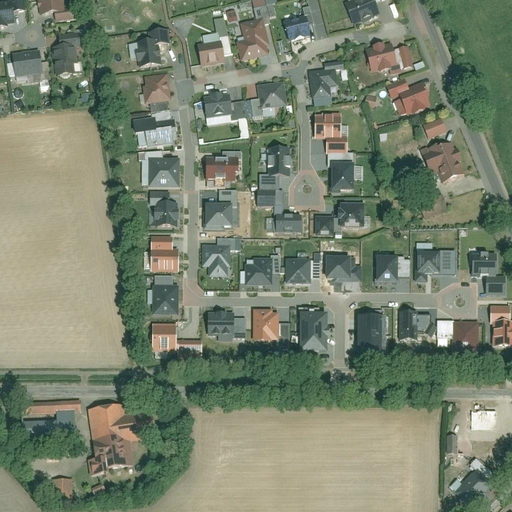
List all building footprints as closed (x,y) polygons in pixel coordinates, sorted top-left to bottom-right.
[(10,0),(11,3),(13,13),(26,11),(24,0),(10,0)] [(54,14),(65,12),(63,0),(37,0),(40,16),(54,14)] [(255,10),(266,7),(264,0),(259,0),(253,2),(255,10)] [(372,0),(360,0),(345,5),(352,27),(379,18),(374,6),(372,0)] [(0,27),(14,25),(13,13),(11,3),(0,4),(0,27)] [(271,26),(266,7),(255,10),(254,11),(257,22),(263,20),(265,27),(271,26)] [(306,19),(307,25),(314,23),(311,9),(304,10),(306,19)] [(65,12),(54,14),(55,23),(75,20),(74,11),(65,12)] [(231,24),(239,22),(236,12),(229,14),(231,24)] [(306,19),(284,24),(288,42),(310,38),(307,25),(306,19)] [(222,43),(224,56),(232,55),(225,20),(215,22),(219,43),(222,43)] [(271,47),(265,27),(263,20),(257,22),(240,26),(244,42),(236,44),(241,64),(270,57),(267,48),(271,47)] [(157,42),(158,47),(171,46),(169,32),(149,34),(150,42),(157,42)] [(59,37),(60,48),(74,46),(80,45),(78,34),(59,37)] [(150,42),(136,44),(139,69),(160,67),(158,47),(157,42),(150,42)] [(198,47),(202,69),(226,64),(224,56),(222,43),(219,43),(198,47)] [(391,44),(364,51),(370,74),(397,67),(391,44)] [(60,48),(53,50),(57,78),(73,75),(71,65),(77,64),(74,46),(60,48)] [(399,50),(403,69),(413,67),(409,47),(399,50)] [(41,64),(39,51),(12,55),(15,78),(43,74),(41,64)] [(343,62),(323,64),(324,71),(324,73),(336,71),(344,70),(343,62)] [(50,63),(41,64),(43,74),(44,83),(52,81),(50,63)] [(336,71),(324,73),(324,71),(308,72),(312,100),(331,97),(330,87),(338,86),(336,71)] [(172,103),(167,75),(143,79),(148,106),(151,106),(168,103),(172,103)] [(397,95),(409,91),(407,88),(404,80),(385,88),(391,101),(398,98),(397,95)] [(284,83),(258,87),(260,100),(262,110),(288,107),(284,83)] [(403,110),(406,116),(412,114),(413,116),(425,111),(424,108),(429,106),(425,97),(427,96),(422,83),(407,88),(409,91),(397,95),(398,98),(399,100),(394,102),(398,113),(403,110)] [(228,94),(201,98),(204,120),(231,116),(230,105),(228,94)] [(366,96),(364,105),(374,107),(376,98),(366,96)] [(311,101),(312,109),(330,106),(329,98),(311,101)] [(262,110),(260,100),(245,103),(247,120),(263,118),(262,110)] [(168,103),(151,106),(152,115),(170,112),(168,103)] [(232,122),(247,120),(245,103),(230,105),(231,116),(232,122)] [(171,118),(133,124),(135,137),(145,136),(147,149),(175,145),(171,118)] [(329,141),(342,141),(342,118),(317,118),(317,141),(329,141)] [(428,141),(447,133),(441,119),(422,127),(428,141)] [(329,141),(329,154),(348,154),(348,140),(342,141),(329,141)] [(454,150),(451,143),(436,149),(435,145),(419,151),(428,176),(437,173),(441,184),(464,175),(459,163),(462,162),(457,149),(454,150)] [(278,178),(290,178),(290,148),(267,148),(267,178),(278,178)] [(331,165),(353,165),(352,154),(348,154),(329,154),(327,154),(327,165),(331,165)] [(148,190),(180,190),(179,159),(163,159),(147,159),(148,190)] [(240,181),(240,160),(207,160),(207,182),(240,181)] [(331,192),(353,192),(353,165),(331,165),(331,192)] [(278,191),(278,178),(267,178),(259,178),(259,191),(278,191)] [(257,209),(275,209),(275,193),(257,193),(257,209)] [(156,206),(170,206),(170,194),(150,194),(150,206),(156,206)] [(424,221),(448,212),(441,195),(417,204),(424,221)] [(340,230),(362,230),(362,205),(339,205),(339,211),(337,211),(337,222),(340,222),(340,230)] [(179,228),(178,206),(170,206),(156,206),(156,228),(179,228)] [(232,208),(208,208),(208,229),(232,229),(232,208)] [(305,217),(279,216),(278,234),(304,236),(305,217)] [(315,237),(333,237),(333,217),(315,217),(315,237)] [(153,238),(153,252),(173,252),(173,238),(153,238)] [(217,240),(217,246),(230,246),(230,250),(236,251),(236,240),(217,240)] [(230,250),(230,246),(217,246),(202,246),(202,268),(208,268),(208,278),(226,278),(226,268),(230,268),(230,250)] [(153,272),(179,271),(178,252),(173,252),(153,252),(153,272)] [(415,253),(415,284),(427,284),(427,277),(454,277),(454,253),(415,253)] [(500,256),(477,255),(476,277),(499,278),(500,256)] [(374,258),(374,287),(397,287),(397,281),(411,281),(411,258),(374,258)] [(270,261),(246,260),(245,288),(270,288),(270,261)] [(347,261),(323,261),(323,283),(347,283),(347,261)] [(310,263),(287,262),(286,285),(309,286),(310,263)] [(156,279),(156,290),(172,290),(172,279),(156,279)] [(156,315),(176,315),(176,290),(172,290),(156,290),(156,315)] [(277,311),(251,311),(250,344),(277,344),(277,311)] [(328,313),(299,314),(299,355),(328,355),(328,313)] [(231,315),(205,315),(205,338),(230,338),(231,315)] [(413,315),(399,315),(399,343),(418,343),(418,335),(431,335),(431,317),(413,317),(413,315)] [(385,319),(356,319),(356,357),(386,357),(385,319)] [(454,355),(480,355),(480,324),(453,324),(454,355)] [(511,324),(493,324),(493,350),(511,349),(511,324)] [(153,327),(153,354),(178,354),(178,327),(153,327)] [(21,405),(24,454),(77,451),(75,415),(82,414),(81,402),(21,405)] [(124,406),(89,412),(97,462),(87,463),(89,478),(111,475),(110,470),(133,467),(130,445),(157,440),(154,416),(126,420),(124,406)] [(497,414),(471,414),(471,450),(490,450),(490,431),(497,431),(497,414)] [(448,454),(466,454),(467,441),(455,441),(455,438),(448,438),(448,454)] [(483,495),(491,486),(477,474),(473,478),(472,477),(461,488),(463,489),(457,495),(471,509),(484,496),(483,495)] [(54,505),(73,505),(73,482),(53,482),(54,505)] [(93,494),(97,502),(109,497),(105,489),(93,494)]
